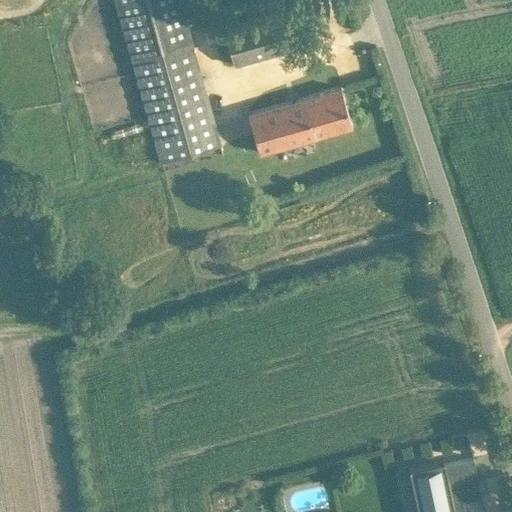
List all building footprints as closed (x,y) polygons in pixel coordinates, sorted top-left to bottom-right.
[(181,0),(110,0),(153,153),(219,140),(181,0)] [(223,32),(232,63),(310,42),(301,10),(223,32)] [(259,154),(355,128),(343,82),(247,108),(259,154)] [(495,429),(484,432),(487,451),(499,449),(495,429)] [(451,511),(481,504),(470,456),(439,463),(451,511)] [(432,461),(406,466),(415,511),(427,511),(441,509),(432,461)]
